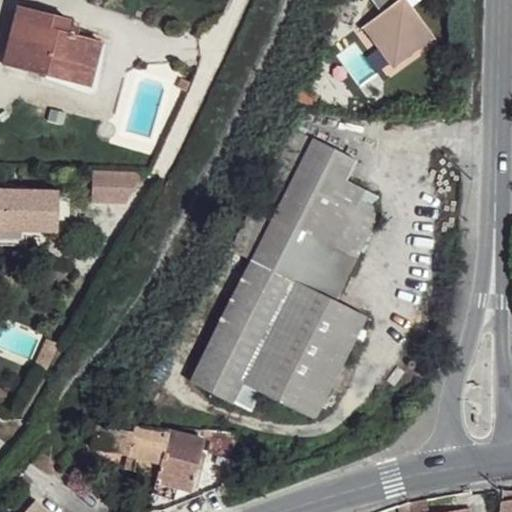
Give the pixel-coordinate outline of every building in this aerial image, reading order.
[(384,0),(385,2),(381,5),(365,18),(397,57),(437,26),(417,0),(384,0)] [(90,86),(103,43),(69,33),(72,20),(20,7),(5,64),(90,86)] [(390,72),(401,62),(397,57),(365,18),(356,26),(390,72)] [(401,62),(440,29),(437,26),(397,57),(401,62)] [(314,95),(322,81),(301,70),(295,86),(314,95)] [(246,253),(308,131),(291,123),(229,244),(246,253)] [(308,411),(361,311),(332,295),(374,211),(372,201),(360,193),(363,185),(343,175),(353,155),(308,131),(246,253),(185,373),(226,393),(237,373),(254,383),(308,411)] [(135,204),(136,171),(91,170),(90,202),(135,204)] [(72,229),(73,185),(13,184),(12,193),(0,192),(0,240),(12,240),(13,228),(42,229),(72,229)] [(42,240),(42,229),(13,228),(12,240),(42,240)] [(242,402),(254,383),(237,373),(226,393),(242,402)] [(157,472),(169,431),(109,422),(108,426),(93,424),(83,453),(93,455),(95,447),(137,457),(135,466),(157,472)] [(235,444),(238,432),(214,427),(211,438),(235,444)] [(190,488),(206,438),(170,429),(169,431),(157,472),(156,478),(190,488)] [(511,511),(511,491),(505,492),(502,511),(511,511)] [(53,511),(36,499),(25,511),(53,511)] [(427,511),(426,499),(411,503),(412,511),(427,511)] [(411,501),(410,500),(397,505),(398,511),(412,511),(411,503),(411,501)]
